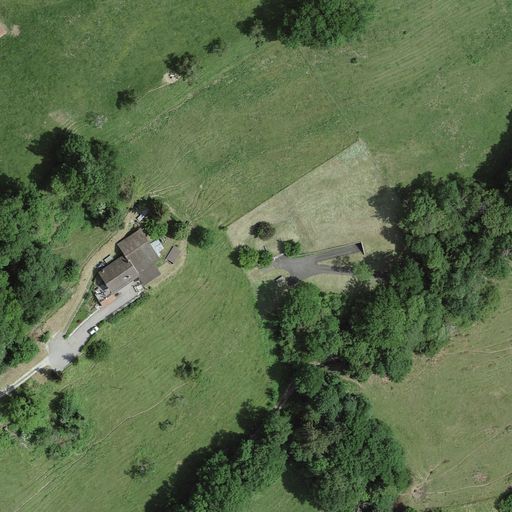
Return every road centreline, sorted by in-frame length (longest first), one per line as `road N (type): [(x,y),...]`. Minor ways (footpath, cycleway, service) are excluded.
road 1 (track): [(184,511),(311,365),(414,334),(470,289),(511,227)]
road 2 (track): [(470,289),(318,269),(290,283)]
